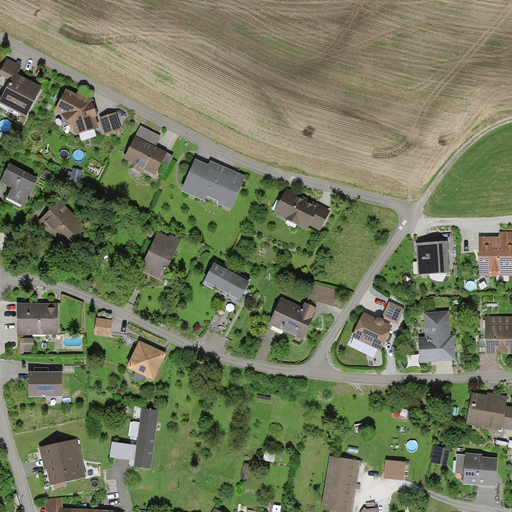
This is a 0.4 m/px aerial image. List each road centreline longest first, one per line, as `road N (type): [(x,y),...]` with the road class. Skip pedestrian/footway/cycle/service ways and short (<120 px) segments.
road 1 (residential): [(0,39),(236,158),(411,213)]
road 2 (residential): [(314,374),(217,357),(72,293),(0,280)]
road 3 (residential): [(511,376),(314,374)]
road 4 (residential): [(411,213),(355,294),(314,374)]
road 5 (track): [(411,213),(459,153),(511,119)]
